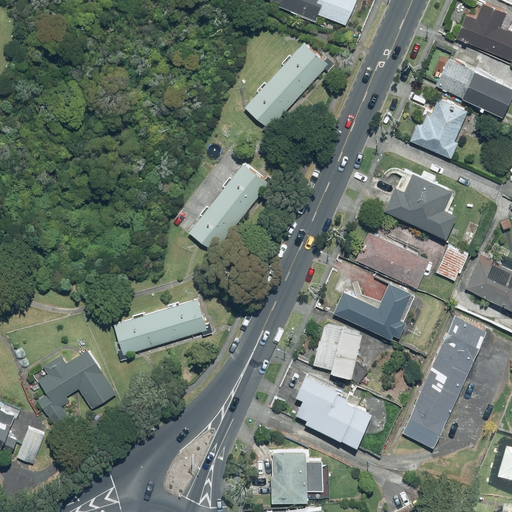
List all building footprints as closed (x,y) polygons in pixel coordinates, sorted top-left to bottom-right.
[(357,0),(275,0),(316,18),(319,11),(347,23),(357,0)] [(467,11),(457,35),(511,58),(511,20),(503,17),(507,9),(483,0),(482,0),(477,15),(467,11)] [(272,126),(329,63),(304,40),(247,104),(272,126)] [(511,96),(511,85),(450,56),(437,82),(504,114),(511,96)] [(417,118),(409,138),(452,155),(459,138),(456,137),(468,106),(439,95),(432,111),(429,110),(424,121),(417,118)] [(270,180),(243,159),(189,228),(216,249),(270,180)] [(381,178),(371,199),(447,235),(458,211),(445,205),(452,188),(415,170),(405,190),(381,178)] [(482,226),(470,220),(460,241),(472,247),(482,226)] [(430,258),(370,229),(357,257),(417,286),(430,258)] [(461,271),(470,251),(448,242),(437,270),(455,278),(459,270),(461,271)] [(511,266),(479,251),(464,284),(511,306),(511,266)] [(345,285),(334,309),(392,335),(394,331),(401,334),(408,318),(402,315),(414,290),(390,279),(381,301),(345,285)] [(208,329),(199,296),(116,319),(125,351),(208,329)] [(488,327),(454,312),(402,430),(436,445),(488,327)] [(363,330),(325,320),(314,364),(352,374),(363,330)] [(48,391),(37,398),(55,426),(70,416),(62,404),(70,398),(67,394),(79,386),(92,407),(117,391),(89,346),(68,360),(63,351),(45,362),(50,370),(39,377),(48,391)] [(339,384),(308,372),(299,393),(303,395),(297,411),(309,416),(307,421),(359,443),(373,409),(348,399),(350,393),(338,387),(339,384)] [(0,398),(0,442),(4,444),(20,407),(0,399),(0,398)] [(39,430),(22,424),(11,454),(29,460),(39,430)] [(304,446),(272,447),(272,470),(270,470),(270,499),(307,499),(307,487),(323,487),(322,455),(304,455),(304,446)] [(511,450),(507,449),(497,480),(511,484),(511,450)] [(419,511),(412,500),(392,511),(419,511)] [(286,511),(330,511),(329,502),(286,508),(286,511)]
